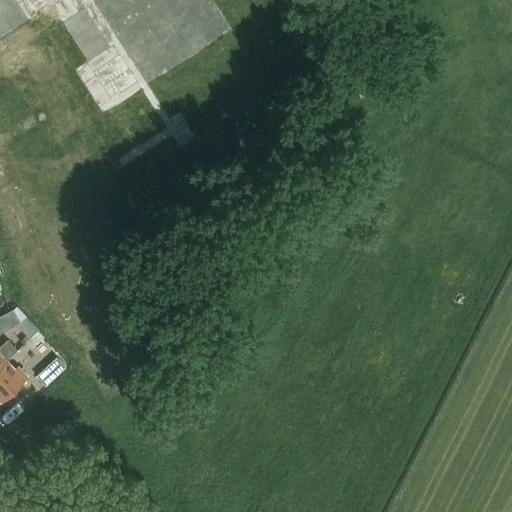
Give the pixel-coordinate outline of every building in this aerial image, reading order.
[(14,310),(0,318),(0,334),(21,323),(14,310)] [(41,331),(29,346),(43,359),(56,344),(41,331)] [(2,349),(0,346),(0,367),(7,360),(18,351),(10,342),(2,349)] [(57,357),(49,364),(58,374),(66,366),(57,357)] [(7,360),(0,367),(0,399),(2,402),(28,377),(19,366),(16,369),(7,360)]
